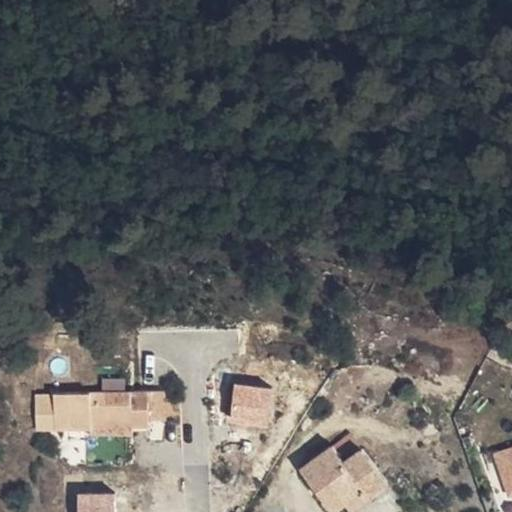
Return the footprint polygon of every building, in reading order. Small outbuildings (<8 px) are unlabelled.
[(51,384),(50,417),(68,418),(99,419),(144,421),(144,412),(166,413),(167,408),(184,408),(184,386),(70,382),(70,385),(51,384)] [(144,421),(99,419),(98,438),(145,437),(144,421)] [(354,460),(339,440),(305,464),(336,507),(350,498),(367,485),(375,495),(394,481),(370,448),(354,460)] [(511,446),(497,452),(511,495),(511,446)] [(375,495),(367,485),(350,498),(357,508),(375,495)]
